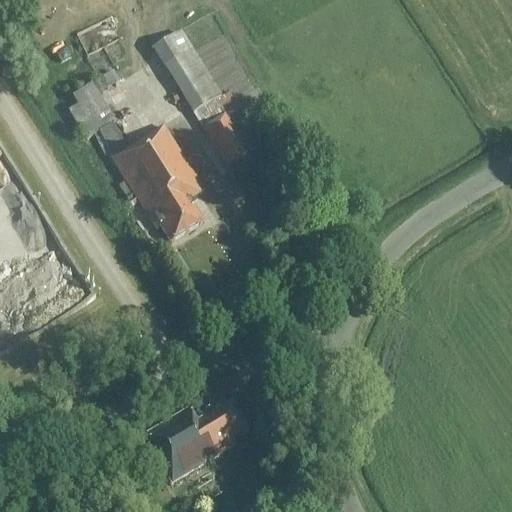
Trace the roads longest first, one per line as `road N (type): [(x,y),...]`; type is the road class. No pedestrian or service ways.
road 1 (unclassified): [(0,484),(206,363),(276,350),(336,357)]
road 2 (tertiary): [(336,357),(362,287),(390,251),(511,166)]
road 3 (tertiary): [(350,511),(331,452),(336,357)]
